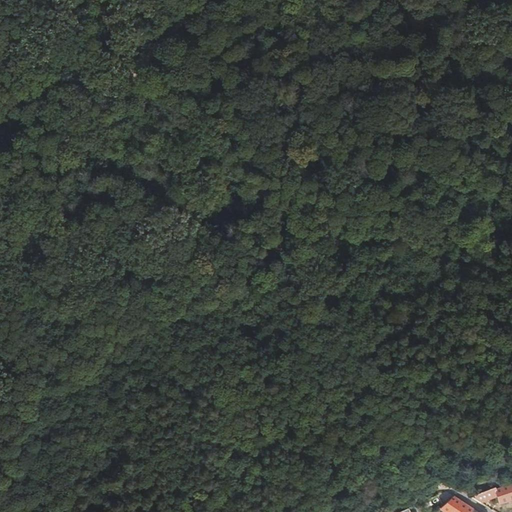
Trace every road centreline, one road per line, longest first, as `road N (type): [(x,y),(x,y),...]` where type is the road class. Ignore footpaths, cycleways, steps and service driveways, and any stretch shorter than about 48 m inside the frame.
road 1 (track): [(0,182),(115,95),(201,0)]
road 2 (track): [(0,256),(264,246)]
road 3 (track): [(264,246),(511,236)]
